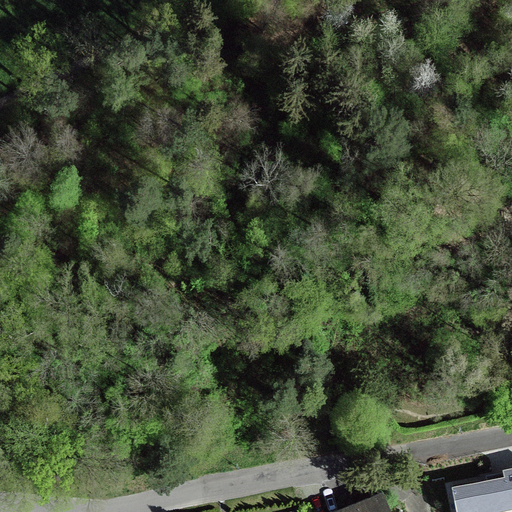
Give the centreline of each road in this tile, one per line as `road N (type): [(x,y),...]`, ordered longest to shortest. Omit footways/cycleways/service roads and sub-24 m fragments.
road 1 (residential): [(0,504),(135,505),(511,429)]
road 2 (track): [(0,103),(198,0)]
